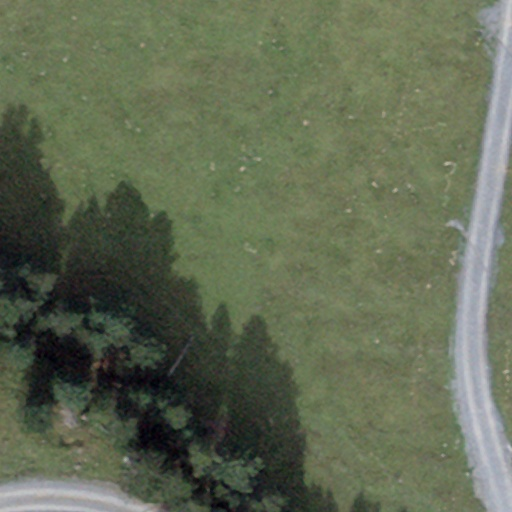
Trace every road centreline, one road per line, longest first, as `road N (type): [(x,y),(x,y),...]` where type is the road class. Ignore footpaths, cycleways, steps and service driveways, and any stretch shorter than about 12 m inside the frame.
road 1 (track): [(511,50),(470,312),(474,401),(509,511)]
road 2 (track): [(130,511),(72,495),(0,500)]
